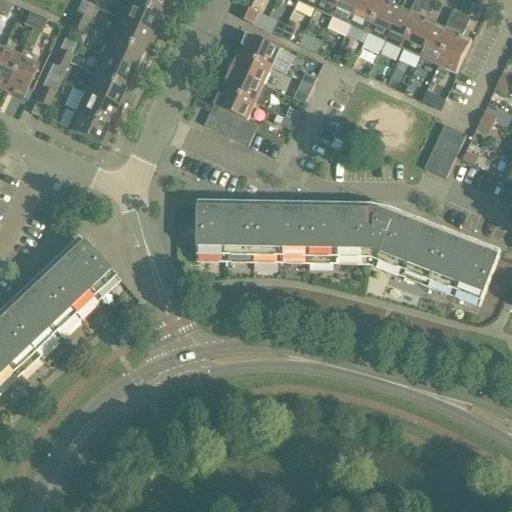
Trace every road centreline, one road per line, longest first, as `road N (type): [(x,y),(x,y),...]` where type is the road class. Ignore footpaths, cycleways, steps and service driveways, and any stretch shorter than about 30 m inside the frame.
road 1 (tertiary): [(421,391),(267,359),(190,366)]
road 2 (tertiary): [(190,366),(144,383),(87,425),(37,511)]
road 3 (residential): [(133,195),(221,0)]
road 4 (residential): [(190,366),(133,195)]
